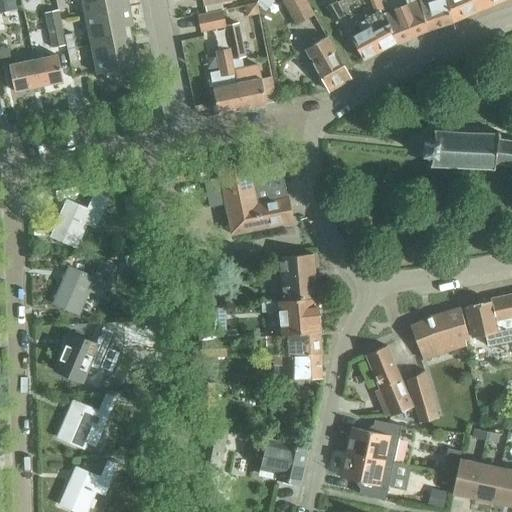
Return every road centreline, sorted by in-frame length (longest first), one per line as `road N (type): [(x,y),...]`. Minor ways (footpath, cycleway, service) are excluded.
road 1 (residential): [(20,511),(12,179),(145,144)]
road 2 (residential): [(194,511),(178,467),(173,242),(145,144)]
road 3 (residential): [(307,511),(342,350),(370,285)]
road 4 (residential): [(300,114),(336,104),(409,55),(511,15)]
road 5 (residential): [(370,285),(327,227),(300,114)]
road 6 (residential): [(370,285),(511,257)]
road 7 (residential): [(184,136),(155,0)]
